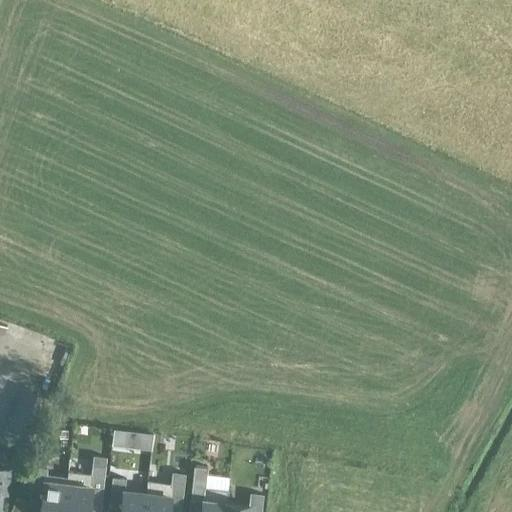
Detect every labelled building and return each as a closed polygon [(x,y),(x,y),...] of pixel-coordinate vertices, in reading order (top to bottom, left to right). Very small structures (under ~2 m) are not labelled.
[(32,433),(46,397),(24,389),(10,424),(32,433)] [(115,430),(113,446),(153,450),(155,435),(115,430)] [(67,483),(63,511),(87,511),(88,508),(89,500),(101,501),(104,474),(106,456),(93,455),(91,472),(68,469),(67,477),(67,483)] [(32,465),(29,492),(41,494),(40,502),(38,511),(63,511),(67,483),(67,477),(45,474),(46,467),(32,465)] [(227,489),(203,486),(205,466),(193,465),(190,492),(202,493),(199,511),(224,511),(225,501),(226,501),(227,489)] [(0,468),(0,480),(2,481),(1,486),(7,487),(10,470),(0,468)] [(146,491),(143,511),(167,511),(168,509),(180,511),(183,484),(185,473),(172,471),(170,483),(148,480),(146,491)] [(121,503),(120,511),(119,511),(143,511),(146,491),(123,489),(124,477),(112,475),(109,502),(121,503)] [(260,511),(263,493),(250,492),(249,503),(226,501),(225,501),(224,511),(260,511)]
